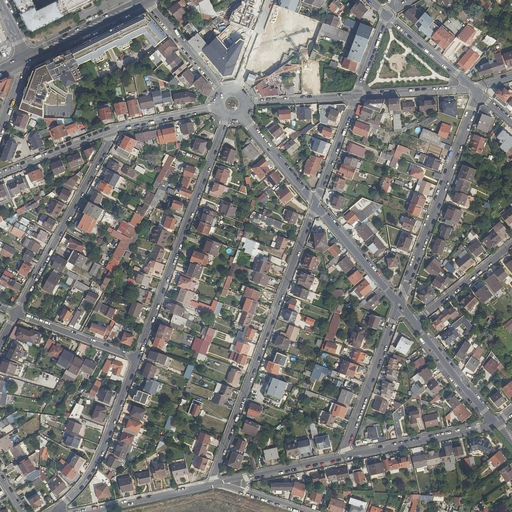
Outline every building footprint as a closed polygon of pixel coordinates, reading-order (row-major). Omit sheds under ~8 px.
[(70,9),(65,0),(57,0),(60,6),(53,9),(52,6),(50,7),(48,4),(39,9),(34,0),(15,0),(18,6),(20,5),(23,11),(21,12),(29,28),(33,29),(64,14),(63,12),(70,9)] [(60,6),(57,0),(48,4),(50,7),(52,6),(53,9),(60,6)] [(65,0),(70,9),(70,11),(92,0),(65,0)] [(196,7),(192,0),(191,0),(188,2),(192,9),(193,12),(202,14),(201,8),(205,5),(207,4),(205,1),(200,3),(200,5),(196,7)] [(284,8),(297,13),(301,2),(300,0),(281,0),(279,7),(284,8)] [(326,0),(321,0),(320,2),(317,0),(304,0),(302,2),(320,9),(324,3),(325,2),(326,0)] [(336,0),(334,0),(332,2),(333,3),(331,6),(332,7),(329,9),(334,13),(339,8),(341,10),(344,6),(336,0)] [(224,4),(220,6),(217,7),(214,9),(218,18),(221,15),(219,12),(227,8),(226,8),(231,5),(229,2),(225,4),(224,4)] [(328,4),(325,2),(324,3),(320,9),(327,11),(329,9),(326,7),(328,4)] [(358,2),(351,10),(360,19),(368,11),(358,2)] [(170,11),(180,23),(185,19),(182,15),(185,12),(178,4),(170,10),(170,11)] [(281,16),(278,16),(277,19),(284,22),(294,25),(298,14),(297,13),(284,8),(282,14),(281,16)] [(404,15),(415,25),(423,16),(414,8),(410,11),(408,10),(404,15)] [(243,9),(242,13),(243,14),(240,23),(248,26),(253,12),(243,9)] [(141,12),(70,47),(71,50),(71,51),(76,61),(140,30),(155,48),(167,38),(145,11),(141,12)] [(461,11),(459,12),(460,13),(457,18),(464,21),(465,22),(466,21),(467,19),(467,18),(466,17),(466,15),(464,13),(461,11)] [(210,21),(211,16),(202,14),(193,12),(188,17),(210,21)] [(330,14),(326,24),(334,27),(338,17),(334,16),(330,14)] [(221,21),(223,20),(218,18),(213,22),(210,24),(211,26),(214,24),(216,26),(220,22),(221,21)] [(279,34),(284,22),(277,19),(273,18),(268,30),(279,34)] [(354,27),(356,22),(346,18),(344,24),(354,27)] [(424,20),(417,27),(425,34),(431,26),(424,20)] [(190,23),(185,28),(193,37),(198,33),(190,23)] [(218,38),(223,44),(239,29),(253,34),(254,31),(232,23),(218,38)] [(341,36),(343,30),(334,27),(326,24),(323,23),(321,29),(341,36)] [(369,40),(374,28),(360,23),(359,25),(361,25),(357,35),(369,40)] [(431,39),(445,51),(457,38),(442,26),(437,32),(432,37),(431,39)] [(476,32),(467,26),(466,27),(461,33),(457,37),(461,40),(469,44),(472,39),(475,41),(478,36),(475,34),(476,32)] [(208,47),(198,35),(189,43),(199,55),(204,51),(208,47)] [(365,52),(369,40),(357,35),(353,47),(365,52)] [(482,42),(491,48),(496,40),(486,35),(482,42)] [(223,44),(218,38),(215,41),(217,44),(222,50),(223,49),(223,48),(225,47),(223,44)] [(159,51),(150,58),(158,67),(166,60),(165,58),(176,48),(170,40),(158,50),(159,51)] [(277,59),(281,47),(271,44),(267,55),(277,59)] [(217,54),(210,46),(208,47),(204,51),(211,59),(217,54)] [(71,50),(70,47),(44,60),(53,78),(59,74),(65,85),(75,80),(69,68),(78,64),(76,61),(71,51),(71,50)] [(360,64),(365,52),(353,47),(351,51),(344,49),(341,56),(360,64)] [(460,62),(471,71),(479,61),(473,56),(475,54),(470,49),(469,50),(467,52),(467,53),(460,62)] [(317,52),(312,51),(310,58),(317,61),(318,58),(315,57),(317,52)] [(500,69),(505,68),(502,56),(500,51),(495,52),(496,55),(495,56),(498,64),(491,66),(493,72),(494,77),(499,75),(498,71),(501,70),(500,69)] [(286,60),(288,63),(292,60),(297,56),(299,54),(293,52),(292,53),(293,55),(286,60)] [(511,52),(502,56),(505,68),(511,65),(511,52)] [(424,53),(376,56),(379,90),(426,86),(424,53)] [(285,71),(301,70),(300,64),(300,54),(299,54),(297,56),(292,60),(292,65),(292,66),(284,67),(285,71)] [(316,77),(317,77),(321,76),(320,62),(317,61),(310,58),(301,55),(300,54),(300,64),(316,65),(316,77)] [(357,72),(360,64),(341,56),(340,61),(344,62),(342,67),(357,72)] [(170,64),(178,75),(184,70),(182,67),(184,65),(178,58),(170,64)] [(262,78),(268,62),(260,59),(253,75),(262,78)] [(53,78),(44,60),(37,63),(19,110),(35,116),(43,119),(44,101),(46,101),(49,90),(44,80),(46,79),(47,81),(53,78)] [(481,76),(493,72),(491,66),(491,65),(490,63),(482,65),(483,68),(483,69),(480,70),(481,76)] [(280,83),(277,77),(276,75),(283,72),(283,67),(282,67),(257,86),(261,94),(263,93),(265,97),(280,96),(275,88),(270,90),(266,83),(271,80),(274,86),(280,83)] [(188,82),(190,85),(192,83),(193,84),(197,81),(186,68),(184,70),(178,75),(168,83),(171,84),(178,79),(184,85),(188,82)] [(100,78),(107,74),(104,69),(97,73),(100,78)] [(331,71),(331,69),(324,70),(325,81),(334,81),(334,82),(340,82),(340,83),(345,83),(345,75),(338,76),(338,71),(331,71)] [(281,83),(280,76),(279,76),(277,77),(280,83),(274,86),(271,80),(266,83),(270,90),(275,88),(282,85),(281,83)] [(0,96),(5,98),(12,79),(9,77),(0,81),(0,96)] [(193,84),(202,95),(207,97),(211,89),(207,85),(206,86),(204,84),(205,83),(201,78),(197,81),(193,84)] [(294,86),(286,87),(286,96),(295,95),(294,86)] [(500,92),(498,91),(496,94),(496,95),(494,98),(505,108),(511,99),(509,97),(511,93),(511,91),(508,88),(506,91),(503,89),(500,92)] [(161,91),(152,93),(152,95),(153,96),(154,102),(155,105),(164,103),(162,94),(161,91)] [(170,92),(162,94),(164,103),(164,106),(173,104),(170,92)] [(196,96),(187,93),(174,95),(176,104),(185,102),(185,101),(189,100),(195,103),(196,96)] [(152,95),(139,98),(141,109),(155,106),(155,105),(154,102),(153,96),(152,95)] [(394,132),(402,131),(402,129),(400,98),(389,99),(390,110),(393,110),(394,132)] [(380,115),(385,99),(368,100),(365,102),(363,107),(360,115),(364,116),(363,118),(360,116),(359,119),(364,121),(366,117),(371,119),(375,111),(377,112),(377,113),(378,114),(376,121),(380,122),(380,121),(384,123),(386,117),(380,115)] [(136,100),(127,102),(130,115),(139,113),(136,100)] [(415,114),(414,102),(404,103),(404,112),(410,112),(411,114),(415,114)] [(436,110),(435,102),(420,103),(421,111),(436,110)] [(127,113),(124,103),(115,105),(117,115),(127,113)] [(344,104),(319,106),(320,123),(327,125),(329,119),(335,122),(339,113),(341,114),(342,111),(345,112),(347,107),(344,104)] [(299,110),(299,105),(295,105),(296,112),(296,119),(296,120),(312,119),(311,109),(299,110)] [(360,115),(363,107),(358,105),(355,113),(360,115)] [(482,124),(479,130),(488,133),(493,119),(488,117),(491,110),(485,105),(481,106),(478,113),(482,115),(479,123),(482,124)] [(112,118),(110,108),(100,110),(102,121),(112,118)] [(76,109),(73,119),(78,121),(81,111),(76,109)] [(296,112),(291,112),(286,113),(286,111),(279,111),(280,120),(296,119),(296,112)] [(29,117),(20,114),(15,129),(24,132),(29,117)] [(439,118),(437,114),(423,121),(425,126),(439,118)] [(29,125),(35,127),(37,121),(32,119),(29,125)] [(56,119),(43,119),(47,128),(48,129),(53,127),(51,123),(56,122),(56,119)] [(378,129),(379,127),(371,124),(370,123),(364,121),(359,119),(358,119),(353,131),(366,137),(369,131),(377,134),(378,129)] [(418,121),(402,129),(402,131),(402,133),(418,124),(418,121)] [(75,123),(65,128),(67,134),(78,129),(75,123)] [(194,132),(192,123),(182,125),(184,135),(194,132)] [(423,129),(421,134),(419,140),(429,143),(444,149),(450,151),(452,146),(441,142),(443,137),(447,139),(451,127),(443,124),(439,134),(423,129)] [(65,128),(64,125),(52,130),(56,140),(68,135),(67,134),(65,128)] [(284,133),(277,125),(270,131),(276,139),(284,133)] [(503,128),(501,126),(494,134),(497,136),(503,128)] [(175,128),(158,132),(160,142),(160,143),(165,142),(164,140),(177,137),(175,128)] [(286,135),(288,139),(290,137),(297,131),(293,129),(289,128),(285,131),(287,134),(286,135)] [(324,128),(322,134),(330,137),(332,131),(324,128)] [(503,128),(497,136),(500,139),(507,131),(503,128)] [(135,135),(137,141),(144,144),(143,141),(156,138),(157,143),(160,142),(158,132),(157,130),(135,135)] [(293,140),(301,133),(297,131),(290,137),(288,139),(282,144),(291,154),(299,148),(293,140)] [(37,132),(29,141),(30,143),(31,143),(32,146),(31,146),(32,151),(43,146),(37,132)] [(497,136),(494,134),(491,138),(493,147),(500,139),(497,136)] [(126,136),(120,148),(130,153),(137,141),(126,136)] [(469,150),(480,154),(485,140),(475,136),(469,150)] [(207,142),(197,139),(192,150),(202,154),(207,142)] [(327,143),(316,139),(313,147),(324,151),(327,143)] [(17,145),(8,141),(0,162),(4,163),(13,160),(14,157),(12,156),(13,154),(15,154),(18,146),(17,145)] [(251,161),(252,159),(256,156),(259,154),(248,141),(240,148),(251,161)] [(82,147),(87,162),(93,151),(96,146),(92,143),(82,147)] [(442,154),(444,149),(429,143),(427,148),(435,151),(432,158),(439,160),(441,154),(442,154)] [(363,158),(366,150),(350,144),(349,147),(348,146),(347,148),(348,149),(347,152),(363,158)] [(390,145),(387,154),(393,156),(395,152),(393,151),(394,146),(390,145)] [(407,154),(409,149),(398,145),(395,152),(393,156),(399,158),(400,159),(402,152),(407,154)] [(128,157),(130,153),(120,148),(118,152),(128,157)] [(232,164),(237,152),(226,148),(221,160),(232,164)] [(388,160),(385,167),(389,168),(390,166),(393,156),(387,154),(382,152),(379,157),(388,160)] [(83,163),(79,153),(67,158),(71,168),(83,163)] [(467,153),(466,157),(479,162),(480,159),(467,153)] [(167,154),(162,163),(165,164),(162,170),(167,173),(168,170),(175,158),(170,156),(167,154)] [(308,166),(305,173),(309,174),(315,177),(320,165),(322,160),(311,156),(309,160),(308,160),(306,165),(308,166)] [(347,156),(344,164),(355,169),(359,160),(347,156)] [(393,156),(390,166),(395,168),(399,158),(393,156)] [(436,171),(441,161),(439,160),(432,158),(430,157),(426,167),(436,171)] [(118,172),(122,164),(112,159),(108,166),(118,172)] [(263,159),(252,169),(261,179),(270,171),(266,165),(267,164),(263,159)] [(65,171),(61,161),(50,165),(54,175),(65,171)] [(345,174),(344,178),(351,181),(355,169),(343,164),(340,172),(345,174)] [(136,172),(137,171),(126,165),(122,172),(133,178),(136,172)] [(135,170),(145,174),(147,169),(137,165),(135,170)] [(188,165),(184,176),(190,178),(192,179),(196,168),(188,165)] [(471,183),(476,170),(463,166),(459,178),(461,179),(470,182),(471,183)] [(230,172),(220,168),(215,180),(225,183),(230,172)] [(410,176),(422,180),(423,177),(422,176),(423,175),(424,172),(413,168),(410,176)] [(25,177),(28,184),(43,177),(39,170),(25,176),(25,177)] [(117,184),(121,177),(108,170),(105,174),(108,176),(104,182),(113,187),(115,187),(117,184)] [(162,170),(156,181),(161,184),(167,173),(162,170)] [(83,173),(80,172),(79,173),(71,178),(65,183),(73,187),(77,179),(78,177),(80,178),(83,173)] [(281,180),(274,172),(264,181),(266,184),(270,181),(274,186),(281,180)] [(183,181),(181,187),(181,188),(186,189),(190,178),(184,176),(182,181),(183,181)] [(9,186),(6,187),(9,194),(11,198),(14,197),(13,195),(20,192),(19,191),(29,187),(28,184),(25,177),(22,179),(22,178),(19,179),(15,181),(16,182),(12,183),(8,184),(9,186)] [(340,185),(342,180),(338,178),(336,182),(335,181),(334,183),(336,184),(333,190),(342,193),(344,187),(340,185)] [(465,195),(470,182),(461,179),(456,191),(457,191),(465,195)] [(109,195),(113,187),(104,182),(102,181),(98,189),(109,195)] [(153,186),(154,186),(151,193),(155,195),(158,189),(161,184),(156,181),(153,186)] [(266,184),(270,189),(271,188),(274,186),(270,181),(266,184)] [(427,196),(429,191),(432,184),(422,181),(418,192),(427,196)] [(219,195),(221,196),(225,186),(215,183),(213,188),(212,192),(217,194),(215,198),(218,198),(219,195)] [(0,198),(9,194),(6,187),(5,184),(0,185),(0,198)] [(66,201),(72,190),(72,189),(62,185),(59,187),(64,190),(59,198),(66,201)] [(191,198),(193,192),(186,189),(181,188),(179,193),(191,198)] [(283,191),(282,190),(277,194),(284,204),(293,196),(287,188),(283,191)] [(162,200),(165,192),(158,189),(155,195),(149,205),(155,208),(159,199),(162,200)] [(97,206),(103,195),(95,191),(89,202),(97,206)] [(146,192),(149,194),(145,201),(141,199),(140,201),(149,206),(149,205),(155,195),(151,193),(147,191),(146,192)] [(464,206),(468,196),(465,195),(457,191),(453,202),(464,206)] [(335,195),(331,205),(342,208),(345,198),(335,195)] [(416,195),(412,204),(421,207),(423,208),(426,199),(416,195)] [(358,219),(362,224),(383,206),(376,203),(373,202),(363,198),(360,200),(343,215),(351,224),(358,219)] [(183,204),(174,201),(171,208),(179,211),(180,209),(181,210),(183,204)] [(52,202),(47,212),(56,217),(62,207),(52,202)] [(89,202),(83,213),(85,214),(94,219),(100,208),(97,206),(89,202)] [(232,219),(237,207),(225,202),(220,214),(232,219)] [(419,213),(421,207),(412,204),(411,203),(408,213),(418,216),(419,213)] [(153,212),(156,208),(155,208),(149,205),(149,206),(145,214),(149,217),(151,211),(153,212)] [(19,216),(32,208),(29,206),(24,209),(17,213),(16,214),(17,216),(19,215),(19,216)] [(448,213),(446,219),(447,220),(458,224),(462,212),(449,207),(447,213),(448,213)] [(99,222),(105,211),(100,208),(94,219),(99,222)] [(511,208),(502,217),(508,225),(511,222),(511,208)] [(206,209),(201,222),(209,225),(212,217),(215,219),(217,213),(214,212),(206,209)] [(295,224),(298,214),(289,210),(285,220),(295,224)] [(247,224),(258,228),(261,220),(265,222),(264,224),(269,225),(269,224),(278,227),(280,222),(252,211),(247,224)] [(13,214),(8,220),(12,223),(17,218),(13,214)] [(47,218),(48,217),(42,214),(37,224),(43,227),(43,226),(50,230),(55,222),(47,218)] [(87,231),(94,219),(85,214),(78,227),(87,231)] [(167,216),(162,229),(170,232),(171,233),(176,220),(167,216)] [(406,218),(403,227),(412,231),(416,221),(406,218)] [(96,225),(97,226),(99,222),(94,219),(87,231),(78,227),(78,228),(80,230),(80,228),(88,232),(89,231),(90,232),(89,233),(91,234),(96,225)] [(456,228),(458,224),(447,220),(445,224),(456,228)] [(208,235),(210,232),(212,226),(209,225),(201,222),(198,231),(208,235)] [(500,222),(492,228),(495,232),(501,239),(502,240),(506,237),(503,234),(507,231),(500,222)] [(361,234),(366,241),(374,235),(366,225),(357,232),(360,235),(361,234)] [(21,239),(24,233),(14,227),(11,233),(21,239)] [(121,240),(112,257),(120,262),(124,253),(125,250),(130,242),(131,239),(109,227),(107,231),(110,233),(109,234),(121,240)] [(441,227),(440,231),(442,232),(440,236),(448,239),(451,230),(441,227)] [(155,229),(150,242),(164,247),(169,234),(155,229)] [(41,231),(37,239),(43,243),(47,235),(41,231)] [(490,248),(501,239),(495,232),(484,241),(490,248)] [(327,246),(326,233),(315,235),(317,247),(327,246)] [(403,234),(397,248),(408,252),(413,238),(403,234)] [(278,243),(273,242),(272,248),(287,251),(289,238),(279,236),(278,243)] [(385,248),(376,237),(367,245),(376,256),(385,248)] [(26,238),(23,245),(36,252),(40,245),(26,238)] [(84,246),(71,239),(69,242),(71,244),(72,244),(72,246),(70,249),(74,250),(75,251),(80,254),(84,246)] [(208,239),(203,252),(215,256),(220,243),(208,239)] [(252,248),(255,242),(247,239),(244,248),(246,249),(245,253),(258,257),(258,258),(261,251),(252,248)] [(438,239),(433,252),(441,255),(446,242),(438,239)] [(478,241),(468,249),(475,258),(485,250),(478,241)] [(0,242),(0,247),(2,249),(13,255),(16,250),(2,243),(1,243),(0,242)] [(218,258),(223,244),(220,243),(215,256),(218,258)] [(341,252),(335,244),(328,249),(335,258),(330,262),(331,263),(326,267),(326,270),(336,262),(340,259),(338,255),(341,252)] [(156,248),(151,260),(160,263),(165,251),(156,248)] [(13,255),(2,249),(0,253),(0,254),(11,260),(13,255)] [(189,257),(191,257),(192,258),(191,261),(191,262),(192,262),(203,267),(205,267),(209,256),(205,254),(205,255),(192,250),(189,257)] [(27,251),(22,260),(25,261),(29,264),(34,255),(27,251)] [(75,251),(69,263),(81,269),(87,258),(80,254),(75,251)] [(105,253),(99,263),(103,265),(108,255),(105,253)] [(462,272),(474,262),(468,254),(456,264),(462,272)] [(318,258),(308,255),(303,267),(313,271),(318,258)] [(336,262),(346,273),(355,266),(347,257),(346,258),(344,255),(340,259),(336,262)] [(58,257),(52,268),(62,273),(68,262),(67,262),(58,257)] [(112,257),(106,268),(110,271),(114,273),(118,264),(120,262),(112,257)] [(258,257),(253,271),(255,271),(259,273),(267,276),(272,263),(258,258),(258,257)] [(272,257),(271,262),(280,265),(282,260),(272,257)] [(398,266),(396,258),(388,259),(389,268),(398,266)] [(146,264),(143,273),(151,276),(153,268),(157,270),(161,272),(163,264),(160,263),(151,260),(150,259),(148,265),(146,264)] [(426,270),(436,278),(438,276),(439,275),(442,270),(439,268),(442,265),(435,259),(426,270)] [(26,276),(32,265),(29,264),(25,261),(19,273),(26,276)] [(92,275),(99,264),(98,264),(95,262),(89,274),(92,275)] [(199,280),(203,267),(192,262),(187,275),(194,278),(199,280)] [(234,278),(239,265),(233,263),(228,276),(232,277),(234,278)] [(99,264),(92,275),(95,277),(101,266),(99,264)] [(505,278),(508,276),(501,268),(494,273),(501,281),(502,280),(503,281),(504,280),(505,282),(507,280),(505,278)] [(68,271),(66,275),(76,281),(77,281),(79,277),(68,271)] [(101,288),(105,290),(111,278),(114,273),(110,271),(107,278),(106,278),(101,288)] [(349,278),(355,285),(363,278),(358,271),(349,278)] [(52,272),(43,289),(51,294),(53,290),(56,291),(59,285),(57,284),(61,276),(52,272)] [(147,286),(151,276),(143,273),(140,272),(136,282),(147,286)] [(309,291),(314,277),(302,272),(296,286),(297,287),(309,291)] [(264,286),(268,276),(267,276),(259,273),(255,282),(258,284),(264,286)] [(180,283),(179,283),(178,287),(182,288),(183,289),(193,292),(197,283),(192,281),(194,278),(187,275),(183,274),(180,281),(181,281),(180,283)] [(321,274),(319,279),(328,282),(327,276),(321,274)] [(503,287),(493,274),(485,281),(495,293),(503,287)] [(18,290),(21,285),(3,275),(0,279),(0,284),(6,288),(6,287),(8,285),(18,290)] [(439,289),(440,289),(444,284),(446,286),(448,283),(449,283),(452,279),(448,277),(446,280),(439,275),(438,276),(445,281),(439,289)] [(223,289),(227,290),(232,277),(228,276),(223,289)] [(445,281),(438,276),(436,278),(432,284),(439,289),(445,281)] [(73,286),(86,294),(88,290),(89,288),(77,281),(76,281),(73,286)] [(364,296),(372,289),(369,285),(368,286),(364,282),(357,288),(357,289),(363,296),(364,296)] [(17,293),(18,290),(8,285),(6,287),(17,293)] [(95,294),(98,290),(90,286),(89,288),(88,290),(90,291),(92,292),(95,294)] [(484,286),(475,294),(483,304),(492,296),(484,286)] [(306,299),(309,291),(297,287),(294,295),(306,299)] [(147,304),(151,293),(140,288),(135,300),(147,304)] [(257,302),(261,293),(247,288),(244,297),(248,298),(257,301),(257,302)] [(339,288),(333,292),(337,299),(343,295),(339,288)] [(433,295),(433,294),(428,288),(420,294),(420,297),(425,302),(433,295)] [(188,305),(193,292),(183,289),(180,296),(179,295),(177,301),(188,305)] [(355,291),(361,298),(363,296),(357,289),(355,291)] [(85,299),(95,304),(99,296),(95,294),(92,292),(90,291),(85,299)] [(379,299),(373,292),(354,308),(358,309),(367,302),(370,306),(379,299)] [(468,312),(479,301),(471,293),(465,300),(464,299),(460,303),(461,304),(460,304),(462,306),(462,307),(465,309),(466,310),(468,312)] [(253,315),(255,311),(253,310),(257,301),(248,298),(242,311),(244,311),(253,315)] [(292,299),(288,309),(297,312),(299,308),(294,307),(297,301),(292,299)] [(138,318),(143,305),(133,302),(129,314),(130,315),(134,316),(138,318)] [(184,308),(167,302),(164,311),(174,315),(177,316),(181,317),(184,308)] [(217,316),(222,303),(218,302),(213,315),(217,316)] [(104,314),(111,318),(115,311),(108,306),(98,303),(94,311),(97,313),(100,307),(105,310),(104,314)] [(447,312),(443,315),(447,321),(451,317),(453,320),(459,315),(453,308),(447,312)] [(68,321),(71,323),(71,322),(74,317),(71,315),(72,313),(64,309),(60,318),(67,322),(68,321)] [(488,323),(492,326),(496,319),(486,309),(483,313),(490,320),(488,323)] [(294,323),(298,314),(287,310),(283,319),(294,323)] [(75,324),(79,316),(76,314),(74,317),(71,322),(75,324)] [(243,314),(239,324),(245,326),(248,328),(252,317),(243,314)] [(338,322),(340,316),(334,314),(330,326),(325,338),(333,341),(340,323),(338,322)] [(185,326),(189,328),(191,321),(187,320),(187,319),(181,317),(177,316),(174,315),(169,328),(172,329),(182,332),(183,328),(181,327),(182,324),(184,325),(185,326)] [(372,315),(367,326),(377,330),(381,318),(372,315)] [(440,331),(446,326),(443,324),(447,321),(443,315),(439,318),(439,319),(433,323),(440,331)] [(462,323),(466,330),(464,331),(466,334),(473,329),(463,315),(451,324),(454,329),(462,323)] [(306,317),(304,323),(312,326),(314,319),(306,317)] [(511,319),(503,326),(506,329),(511,323),(511,319)] [(131,345),(136,332),(130,330),(116,322),(113,328),(111,332),(109,335),(107,339),(106,341),(110,343),(117,330),(125,332),(121,342),(131,345)] [(105,334),(109,335),(111,332),(113,328),(108,325),(106,328),(92,323),(89,330),(104,336),(105,334)] [(161,324),(156,338),(165,341),(168,342),(172,329),(169,328),(161,324)] [(289,325),(284,338),(290,340),(294,342),(299,329),(289,325)] [(20,328),(15,326),(9,338),(16,340),(20,328)] [(238,331),(237,334),(245,337),(249,328),(248,328),(245,326),(243,333),(238,331)] [(356,326),(349,344),(359,348),(366,330),(356,326)] [(30,333),(20,328),(16,340),(26,345),(27,341),(36,344),(40,334),(31,331),(30,333)] [(237,334),(236,338),(251,343),(256,331),(249,328),(245,337),(237,334)] [(448,345),(458,338),(453,333),(452,333),(450,331),(442,337),(448,345)] [(287,350),(290,340),(284,338),(278,335),(274,346),(287,350)] [(397,344),(398,345),(395,349),(405,355),(412,343),(408,341),(409,339),(402,335),(397,344)] [(162,349),(165,341),(156,338),(153,346),(162,349)] [(197,338),(192,351),(199,354),(204,340),(197,338)] [(51,350),(50,353),(60,359),(65,351),(60,348),(61,345),(58,344),(56,347),(54,346),(55,343),(49,339),(45,347),(51,350)] [(209,343),(204,340),(199,354),(205,356),(209,343)] [(238,342),(234,352),(237,353),(240,354),(246,356),(250,346),(238,342)] [(471,346),(465,342),(456,356),(462,360),(471,346)] [(13,343),(7,358),(17,362),(23,347),(13,343)] [(327,343),(324,349),(335,353),(337,346),(327,343)] [(76,355),(82,357),(86,347),(80,344),(76,355)] [(483,351),(478,347),(472,357),(471,359),(466,366),(474,372),(480,363),(477,361),(483,351)] [(366,354),(356,350),(352,360),(362,364),(366,354)] [(74,356),(65,351),(60,359),(57,364),(66,369),(72,360),(74,356)] [(163,366),(167,356),(152,351),(148,360),(163,366)] [(244,365),(247,357),(246,356),(240,354),(237,353),(234,362),(237,363),(244,365)] [(277,353),(273,363),(280,366),(283,367),(287,357),(277,353)] [(199,354),(197,359),(205,362),(207,357),(205,356),(199,354)] [(404,358),(394,354),(392,359),(391,358),(387,367),(389,368),(396,371),(398,366),(396,365),(398,361),(402,363),(404,358)] [(462,364),(466,366),(471,359),(467,356),(462,364)] [(484,367),(491,359),(488,356),(482,366),(484,367)] [(426,363),(422,357),(414,363),(418,369),(426,363)] [(484,367),(491,374),(498,366),(491,359),(484,367)] [(0,370),(13,376),(15,369),(17,365),(4,360),(0,370)] [(80,364),(72,360),(66,369),(75,374),(80,364)] [(81,369),(92,375),(97,365),(86,360),(81,369)] [(105,368),(109,370),(111,367),(113,362),(109,360),(105,368)] [(116,380),(122,382),(124,378),(119,377),(123,365),(114,361),(113,362),(111,367),(116,369),(113,375),(117,376),(116,380)] [(277,374),(280,366),(273,363),(269,361),(266,370),(277,374)] [(345,361),(340,373),(351,378),(356,365),(345,361)] [(147,363),(142,376),(148,378),(152,380),(157,367),(147,363)] [(333,371),(324,367),(315,364),(310,377),(319,380),(322,373),(331,376),(332,375),(333,371)] [(432,375),(426,367),(417,373),(420,377),(421,376),(425,381),(432,375)] [(508,378),(511,377),(504,367),(501,370),(508,378)] [(387,374),(386,378),(393,381),(394,381),(398,372),(396,371),(389,368),(387,374)] [(237,385),(241,372),(232,369),(231,373),(230,373),(228,379),(229,379),(228,382),(237,385)] [(189,379),(188,383),(190,383),(192,376),(194,377),(194,378),(199,380),(200,376),(192,373),(189,379)] [(288,383),(271,377),(264,397),(280,403),(288,383)] [(23,386),(24,382),(10,378),(9,383),(23,386)] [(152,380),(148,378),(143,392),(149,395),(154,396),(160,383),(152,380)] [(393,391),(395,385),(392,384),(393,381),(386,378),(385,381),(384,381),(382,386),(383,387),(392,390),(393,391)] [(254,390),(261,394),(267,383),(260,379),(254,390)] [(441,389),(435,381),(428,387),(434,394),(437,392),(441,389)] [(222,384),(217,382),(214,392),(216,393),(218,394),(222,384)] [(420,382),(411,389),(412,395),(423,386),(420,382)] [(511,382),(503,389),(510,398),(511,396),(511,382)] [(233,388),(222,384),(218,394),(228,397),(230,398),(233,388)] [(82,396),(93,401),(99,389),(94,386),(89,395),(84,392),(82,396)] [(426,390),(423,386),(412,395),(412,397),(415,398),(419,395),(426,390)] [(383,387),(381,393),(382,393),(381,396),(388,399),(392,390),(383,387)] [(434,394),(428,387),(427,388),(427,391),(434,399),(438,396),(439,395),(437,392),(434,394)] [(112,392),(103,389),(99,400),(109,404),(112,392)] [(348,406),(353,393),(350,392),(343,389),(338,402),(348,406)] [(315,398),(317,394),(306,390),(303,396),(307,398),(308,395),(315,398)] [(133,401),(145,405),(149,395),(143,392),(138,391),(136,396),(135,395),(133,401)] [(216,393),(213,403),(224,407),(228,397),(218,394),(216,393)] [(498,393),(491,399),(498,407),(505,401),(498,393)] [(447,401),(454,409),(461,404),(453,395),(447,401)] [(389,403),(377,398),(373,409),(385,414),(389,403)] [(193,400),(188,414),(198,417),(202,406),(201,406),(203,403),(193,400)] [(39,412),(44,414),(48,404),(44,402),(39,412)] [(403,405),(395,402),(393,407),(396,410),(403,405)] [(136,403),(133,412),(144,417),(147,408),(136,403)] [(83,407),(77,404),(71,414),(69,417),(78,418),(83,407)] [(251,404),(246,417),(253,420),(254,417),(258,418),(262,408),(251,404)] [(471,415),(461,404),(454,409),(452,411),(460,420),(463,418),(465,420),(471,415)] [(336,405),(332,415),(336,416),(343,419),(347,409),(336,405)] [(401,417),(405,416),(403,405),(396,410),(392,414),(393,419),(401,417)] [(102,422),(107,410),(97,406),(93,419),(102,422)] [(419,410),(408,413),(410,424),(417,423),(416,418),(420,417),(419,410)] [(20,418),(17,412),(0,422),(0,427),(1,427),(2,429),(20,418)] [(332,426),(336,416),(332,415),(325,412),(322,422),(332,426)] [(453,422),(451,412),(445,417),(447,423),(453,422)] [(50,426),(52,415),(42,414),(41,414),(41,415),(40,423),(50,426)] [(426,428),(431,427),(430,425),(438,423),(436,414),(424,417),(426,428)] [(70,421),(67,429),(78,433),(82,426),(76,424),(78,418),(69,417),(68,421),(70,421)] [(141,426),(142,425),(130,420),(126,429),(139,434),(141,426)] [(247,420),(243,431),(255,436),(259,425),(247,420)] [(379,438),(376,427),(367,429),(369,440),(379,438)] [(130,445),(131,445),(135,436),(124,432),(123,436),(122,438),(121,437),(119,441),(120,441),(121,441),(130,445)] [(201,432),(198,441),(199,442),(208,445),(209,445),(210,441),(209,441),(211,436),(201,432)] [(80,444),(82,439),(69,434),(65,444),(75,448),(77,443),(80,444)] [(14,447),(7,436),(0,440),(0,443),(2,448),(4,447),(7,452),(10,450),(14,447)] [(331,447),(328,436),(316,439),(318,450),(331,447)] [(298,448),(299,454),(312,451),(310,439),(297,442),(297,443),(298,448)] [(243,452),(247,443),(239,440),(235,449),(243,452)] [(476,441),(476,440),(470,441),(472,451),(478,450),(489,454),(492,445),(492,444),(487,442),(486,443),(479,441),(479,440),(478,440),(477,441),(476,441)] [(124,460),(130,445),(121,441),(120,441),(114,455),(115,455),(121,458),(124,460)] [(208,445),(199,442),(194,454),(200,457),(204,458),(206,454),(205,453),(208,445)] [(288,456),(299,454),(298,448),(297,443),(286,445),(288,456)] [(26,456),(19,444),(14,447),(10,450),(17,461),(26,456)] [(46,454),(49,449),(44,446),(39,456),(47,460),(49,455),(46,454)] [(451,461),(451,464),(456,463),(455,459),(453,449),(452,446),(445,448),(446,452),(439,453),(441,463),(451,461)] [(462,447),(453,449),(455,459),(462,457),(461,455),(464,454),(462,447)] [(264,451),(266,459),(278,456),(276,448),(264,451)] [(505,459),(499,451),(486,462),(488,464),(491,461),(496,467),(505,459)] [(243,456),(233,452),(229,465),(239,468),(243,456)] [(430,455),(426,456),(428,466),(439,464),(437,453),(434,454),(430,455)] [(76,455),(70,466),(78,472),(85,460),(76,455)] [(106,466),(109,468),(114,470),(116,471),(121,462),(119,461),(121,458),(115,455),(113,458),(111,457),(106,466)] [(414,469),(428,466),(426,456),(426,455),(412,458),(414,469)] [(195,468),(205,472),(209,460),(204,458),(200,457),(195,468)] [(408,457),(398,460),(400,468),(410,466),(408,457)] [(39,476),(28,458),(18,464),(30,483),(39,477),(39,476)] [(388,459),(383,460),(386,472),(390,471),(399,469),(397,460),(395,460),(391,461),(388,462),(388,459)] [(154,480),(160,479),(160,477),(162,476),(164,476),(165,478),(170,476),(168,464),(164,464),(164,463),(159,464),(154,465),(154,467),(151,467),(154,480)] [(186,463),(174,465),(176,475),(182,474),(182,475),(188,474),(186,463)] [(382,463),(367,466),(370,476),(384,473),(382,463)] [(71,481),(78,472),(70,466),(68,465),(62,473),(71,481)] [(508,466),(499,472),(507,483),(511,479),(511,468),(511,467),(509,468),(508,466)] [(336,470),(338,481),(350,479),(349,475),(348,467),(336,470)] [(336,470),(325,473),(325,474),(327,482),(327,483),(338,481),(336,470)] [(143,484),(151,482),(149,472),(136,475),(138,484),(143,483),(143,484)] [(363,472),(349,475),(350,479),(351,482),(355,481),(356,484),(366,481),(365,477),(364,477),(363,472)] [(43,473),(39,476),(39,477),(42,483),(48,480),(43,473)] [(320,482),(320,484),(323,483),(327,482),(325,474),(317,476),(317,474),(312,476),(313,483),(320,482)] [(42,483),(39,478),(32,483),(35,488),(42,483)] [(59,479),(50,487),(57,495),(66,487),(59,479)] [(134,489),(131,479),(120,481),(122,492),(134,489)] [(306,486),(295,483),(294,488),(293,491),(292,494),(302,497),(306,486)] [(110,496),(107,486),(96,488),(98,499),(110,496)] [(346,498),(350,500),(353,492),(344,491),(343,495),(347,496),(346,498)] [(313,492),(310,500),(319,503),(322,495),(313,492)] [(35,510),(40,507),(39,506),(43,503),(38,495),(29,501),(35,510)] [(438,503),(436,508),(446,511),(452,511),(455,504),(448,502),(450,497),(449,497),(434,496),(433,501),(438,503)] [(342,511),(345,504),(332,500),(329,509),(336,511),(342,511)] [(364,511),(367,504),(362,502),(361,507),(353,504),(350,511),(364,511)]
